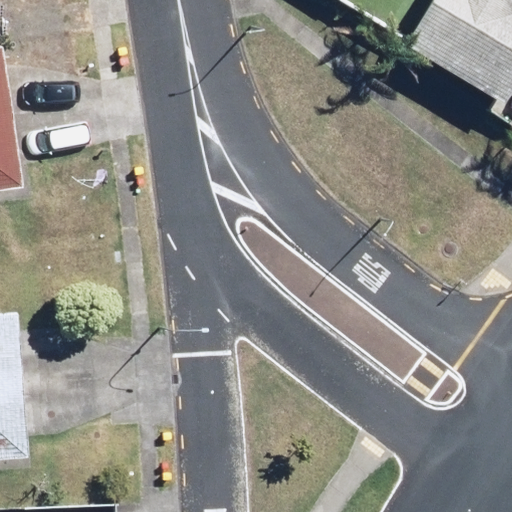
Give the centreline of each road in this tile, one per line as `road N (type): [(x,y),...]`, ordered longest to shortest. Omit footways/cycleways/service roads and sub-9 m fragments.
road 1 (residential): [(200,157),(274,194),(511,382)]
road 2 (residential): [(488,479),(219,259)]
road 3 (residential): [(231,511),(219,259)]
road 4 (residential): [(175,0),(200,157)]
